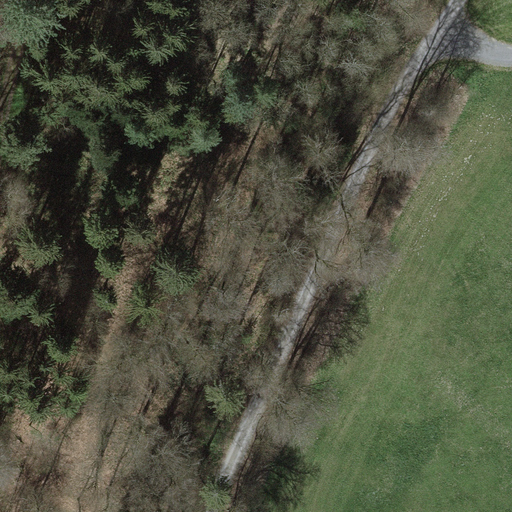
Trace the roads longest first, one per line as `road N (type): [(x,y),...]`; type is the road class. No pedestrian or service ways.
road 1 (track): [(206,511),(420,55),(442,35),(457,0)]
road 2 (track): [(0,154),(34,0)]
